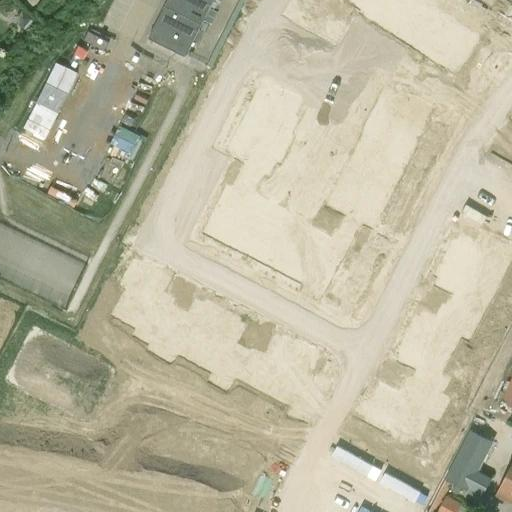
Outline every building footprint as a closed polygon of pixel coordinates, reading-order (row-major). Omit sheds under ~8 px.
[(167,0),(165,5),(148,37),(186,56),(213,0),(167,0)] [(309,0),(307,0),(302,8),(311,15),(317,5),(309,0)] [(373,0),(371,3),(393,18),(405,0),(373,0)] [(433,0),(405,0),(393,18),(415,33),(436,1),(433,0)] [(436,1),(415,33),(437,47),(458,16),(436,1)] [(322,8),(316,17),(325,23),(331,14),(322,8)] [(33,22),(21,12),(16,18),(17,25),(25,32),(33,22)] [(331,14),(325,23),(334,29),(340,20),(331,14)] [(458,16),(437,47),(460,63),(481,31),(458,16)] [(344,23),(338,32),(347,38),(353,29),(344,23)] [(353,29),(347,38),(356,45),(362,36),(353,29)] [(366,37),(360,46),(369,52),(375,43),(366,37)] [(376,44),(370,54),(379,60),(386,51),(376,44)] [(388,52),(382,61),(391,67),(397,58),(388,52)] [(398,59),(392,68),(401,74),(407,65),(398,59)] [(410,67),(404,76),(413,82),(419,73),(410,67)] [(420,73),(414,82),(423,89),(429,79),(420,73)] [(360,82),(354,92),(364,98),(369,88),(360,82)] [(433,82),(427,91),(436,97),(442,88),(433,82)] [(264,86),(255,103),(288,120),(297,103),(264,86)] [(396,93),(387,110),(420,127),(429,110),(396,93)] [(351,99),(346,109),(356,114),(361,104),(351,99)] [(255,103),(247,119),(280,136),(288,120),(255,103)] [(346,109),(341,119),(351,124),(356,114),(346,109)] [(387,110),(379,126),(414,144),(415,144),(412,142),(420,127),(387,110)] [(321,117),(316,127),(326,132),(331,122),(321,117)] [(247,119),(239,135),(272,152),(280,136),(247,119)] [(381,128),(373,143),(406,160),(414,144),(379,126),(378,127),(381,128)] [(335,131),(330,141),(340,146),(345,136),(335,131)] [(239,135),(230,151),(263,169),(272,152),(239,135)] [(310,138),(305,148),(315,153),(320,143),(310,138)] [(329,142),(324,152),(334,157),(339,147),(329,142)] [(373,143),(364,159),(398,176),(406,160),(373,143)] [(304,149),(299,159),(309,164),(314,154),(304,149)] [(364,159),(356,175),(389,192),(398,176),(364,159)] [(318,163),(313,173),(323,178),(328,168),(318,163)] [(254,172),(249,182),(259,187),(264,177),(254,172)] [(293,172),(288,182),(298,187),(303,177),(293,172)] [(313,173),(308,183),(318,188),(323,178),(313,173)] [(356,175),(348,191),(381,208),(389,192),(356,175)] [(276,183),(271,193),(281,198),(286,188),(276,183)] [(288,189),(283,199),(293,204),(298,194),(288,189)] [(229,190),(209,229),(232,241),(252,202),(229,190)] [(348,191),(339,208),(372,225),(381,208),(348,191)] [(252,202),(232,241),(254,252),(274,214),(252,202)] [(321,206),(316,216),(326,221),(331,211),(321,206)] [(333,212),(328,222),(337,227),(343,217),(333,212)] [(274,214),(254,252),(277,264),(297,225),(274,214)] [(297,225),(277,264),(299,275),(319,237),(297,225)] [(319,237),(299,275),(322,287),(342,249),(319,237)] [(455,244),(447,259),(486,279),(497,257),(462,239),(458,246),(455,244)] [(442,276),(439,283),(474,302),(486,279),(447,259),(439,275),(442,276)] [(130,290),(122,305),(146,318),(167,277),(143,265),(141,269),(134,265),(123,286),(130,290)] [(196,305),(178,341),(200,352),(220,314),(205,306),(203,309),(196,305)] [(220,314),(200,352),(222,364),(241,328),(234,325),(235,321),(220,314)] [(416,319),(409,334),(447,354),(459,332),(423,314),(420,321),(416,319)] [(404,351),(401,358),(436,376),(447,354),(409,334),(401,350),(404,351)] [(276,340),(257,375),(280,386),(300,348),(284,340),(283,343),(276,340)] [(300,348),(280,386),(302,398),(320,362),(313,359),(315,356),(300,348)] [(511,405),(511,376),(500,400),(511,405)] [(380,387),(367,411),(371,413),(368,420),(388,431),(392,423),(408,432),(420,407),(380,387)] [(483,495),(493,478),(478,470),(493,440),(471,429),(445,478),(468,490),(469,488),(483,495)] [(511,465),(497,494),(511,502),(511,465)] [(456,511),(460,505),(446,498),(438,511),(456,511)]
